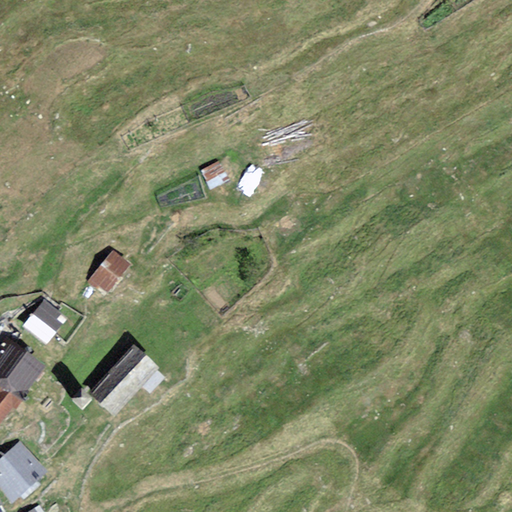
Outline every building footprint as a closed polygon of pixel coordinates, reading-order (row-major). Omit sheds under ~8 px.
[(218,162),(199,172),(210,190),(228,180),(218,162)] [(112,252),(87,283),(105,297),(130,267),(112,252)] [(67,321),(44,302),(20,330),(43,350),(67,321)] [(10,347),(0,360),(0,383),(14,394),(35,365),(10,347)] [(135,350),(90,398),(114,420),(142,390),(150,398),(167,380),(135,350)] [(0,420),(13,405),(0,394),(0,420)] [(20,443),(0,459),(0,492),(11,506),(47,477),(20,443)]
